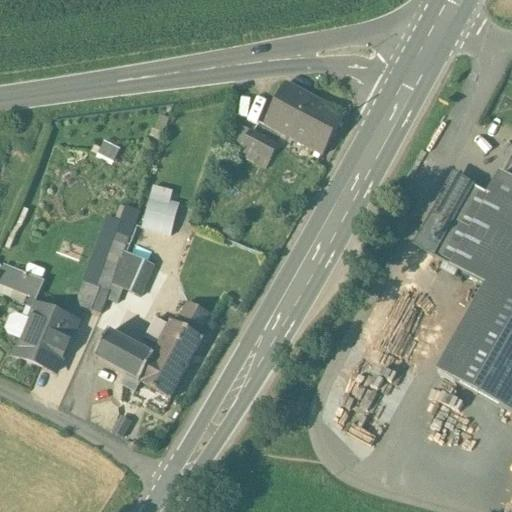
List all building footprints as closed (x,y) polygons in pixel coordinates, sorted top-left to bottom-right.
[(346,113),(291,82),(268,120),(325,153),(346,113)] [(285,142),(255,127),(242,152),(271,167),(285,142)] [(115,163),(122,150),(106,142),(99,155),(115,163)] [(435,259),(474,189),(453,177),(417,249),(435,259)] [(511,183),(501,178),(489,197),(511,210),(511,183)] [(511,242),(511,210),(489,197),(474,189),(435,259),(484,287),(486,287),(511,242)] [(173,237),(181,204),(152,196),(143,229),(173,237)] [(135,226),(110,219),(83,300),(108,308),(117,283),(143,294),(158,260),(128,249),(135,226)] [(511,242),(486,287),(484,287),(436,374),(511,417),(511,242)] [(47,277),(9,262),(1,281),(39,296),(47,277)] [(217,310),(193,297),(182,318),(174,315),(157,352),(112,328),(92,365),(171,407),(210,336),(205,334),(217,310)] [(83,320),(39,302),(17,355),(63,374),(83,320)] [(511,494),(511,462),(500,489),(511,494)]
